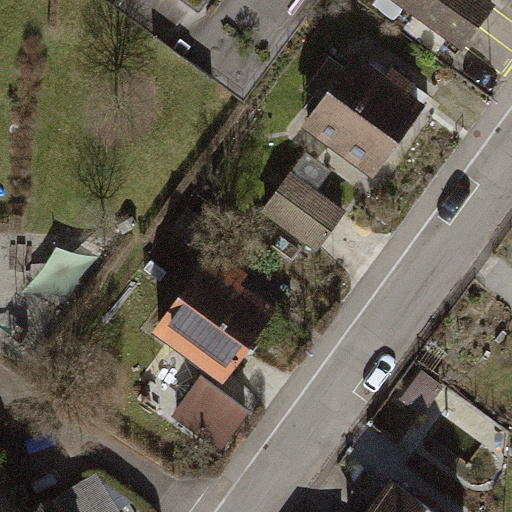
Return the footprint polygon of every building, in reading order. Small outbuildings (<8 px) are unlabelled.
[(206,0),(188,0),(203,9),(206,0)] [(483,3),(478,0),(367,0),(448,54),(483,3)] [(430,118),(363,70),(315,138),(381,186),(430,118)] [(362,209),(308,161),(266,209),(320,256),(362,209)] [(293,318),(209,263),(165,330),(250,385),(293,318)] [(433,511),(393,486),(376,511),(433,511)] [(56,511),(47,496),(19,511),(56,511)]
